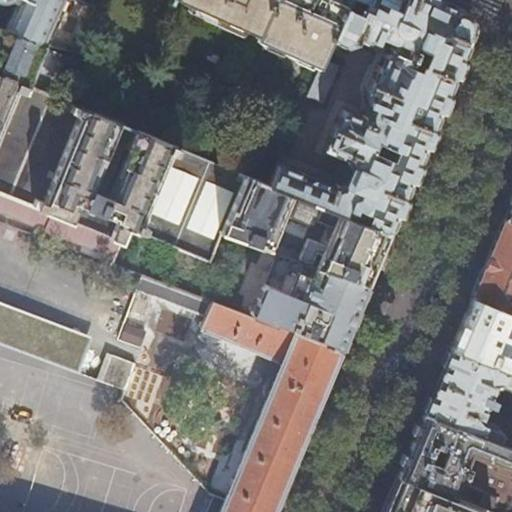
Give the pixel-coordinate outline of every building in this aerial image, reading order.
[(15,0),(4,28),(44,44),(72,50),(93,5),(80,0),(15,0)] [(177,0),(256,34),(271,0),(177,0)] [(271,0),(256,34),(255,37),(319,65),(322,58),(330,39),(345,7),(347,0),(271,0)] [(457,68),(472,32),(463,9),(442,0),(360,0),(355,11),(345,7),(330,39),(347,46),(355,43),(357,37),(369,42),(373,33),(394,42),(390,50),(384,52),(379,65),(377,64),(370,84),(371,84),(368,91),(370,99),(378,102),(374,113),(373,113),(366,117),(342,107),(324,147),(348,157),(350,164),(353,165),(346,181),(344,180),(338,184),(317,175),(307,178),(301,176),(299,168),(277,159),(266,183),(343,214),(347,205),(354,207),(355,204),(368,209),(362,222),(389,233),(411,180),(433,128),(457,68)] [(0,26),(0,71),(28,83),(44,44),(4,28),(0,26)] [(338,65),(322,58),(319,65),(306,94),(321,101),(338,65)] [(0,192),(120,240),(125,228),(209,263),(220,234),(276,252),(368,283),(378,258),(389,233),(362,222),(343,214),(266,183),(28,84),(28,83),(0,71),(0,192)] [(120,240),(0,192),(0,212),(113,257),(120,240)] [(511,220),(504,217),(488,255),(471,295),(511,311),(511,220)] [(360,301),(368,283),(276,252),(250,317),(277,327),(277,326),(331,346),(331,347),(340,351),(350,326),(360,301)] [(211,302),(140,275),(134,290),(205,316),(211,302)] [(511,311),(471,295),(468,304),(457,329),(449,348),(511,371),(511,311)] [(0,343),(7,346),(20,309),(0,301),(0,343)] [(272,511),(278,499),(340,351),(331,347),(331,346),(277,326),(277,327),(250,317),(211,302),(205,316),(200,330),(280,363),(222,501),(212,496),(205,511),(272,511)] [(79,372),(92,335),(20,309),(7,346),(79,372)] [(422,412),(511,448),(511,371),(449,348),(435,380),(433,386),(422,412)] [(110,354),(100,380),(123,388),(133,362),(110,354)] [(511,448),(422,412),(410,443),(397,474),(453,497),(470,453),(491,462),(490,466),(509,474),(511,470),(511,448)] [(484,511),(485,510),(453,497),(397,474),(395,477),(394,480),(391,487),(380,511),(484,511)]
